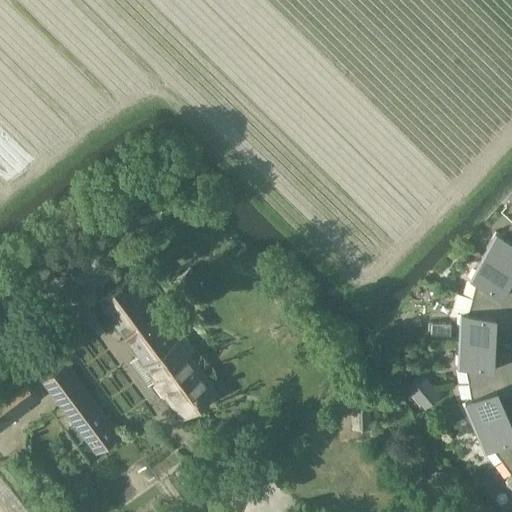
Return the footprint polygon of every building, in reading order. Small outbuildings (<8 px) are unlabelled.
[(495,231),(482,254),(511,270),(511,222),(501,234),(495,231)] [(476,280),(472,297),(511,307),(511,284),(507,281),(511,272),(511,270),(482,254),(470,277),(476,280)] [(190,265),(172,279),(193,306),(211,292),(190,265)] [(0,278),(0,310),(8,323),(32,307),(9,272),(0,278)] [(98,300),(181,416),(213,392),(186,354),(185,355),(129,278),(98,300)] [(460,312),(459,338),(494,340),(494,328),(511,329),(511,325),(511,307),(472,297),(467,313),(460,312)] [(465,365),(468,381),(511,373),(511,363),(510,353),(493,352),(494,340),(459,338),(458,365),(465,365)] [(44,379),(96,450),(119,433),(67,362),(44,379)] [(416,395),(429,384),(420,373),(407,384),(416,395)] [(464,401),(475,425),(507,411),(502,400),(511,395),(511,373),(468,381),(471,398),(464,401)] [(0,387),(0,430),(30,408),(28,407),(39,398),(17,374),(0,387)] [(429,384),(416,395),(425,406),(438,395),(429,384)] [(351,394),(352,428),(372,427),(372,393),(351,394)] [(492,446),(501,459),(511,451),(511,421),(511,422),(507,411),(475,425),(478,432),(473,434),(475,441),(480,438),(485,449),(492,446)] [(507,478),(511,482),(511,451),(501,459),(511,473),(507,478)] [(426,511),(436,503),(428,494),(413,508),(416,511),(426,511)]
